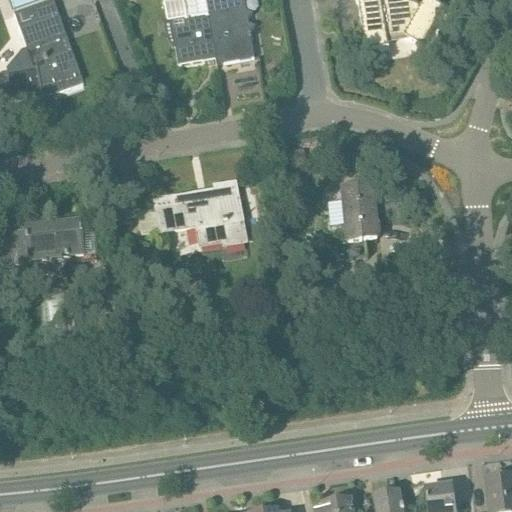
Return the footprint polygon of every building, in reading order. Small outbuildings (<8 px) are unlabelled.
[(217,67),(203,0),(162,0),(164,8),(167,7),(170,28),(178,74),(217,67)] [(203,0),(217,67),(254,60),(245,10),(227,13),(226,5),(231,4),(231,3),(245,0),(203,0)] [(355,0),(356,4),(357,4),(366,54),(389,50),(387,42),(406,39),(423,48),(444,8),(429,0),(424,0),(421,7),(407,0),(355,0)] [(0,108),(43,100),(59,97),(83,88),(53,3),(14,17),(27,53),(24,53),(8,72),(9,77),(0,78),(0,108)] [(308,156),(297,157),(298,166),(309,165),(308,156)] [(245,247),(234,186),(216,190),(217,194),(156,205),(162,240),(195,234),(199,252),(222,247),(223,251),(245,247)] [(348,244),(378,241),(372,188),(343,190),(348,244)] [(81,237),(80,223),(26,230),(30,267),(69,263),(70,267),(77,266),(78,278),(85,277),(86,284),(98,282),(93,235),(81,237)] [(45,338),(66,337),(64,289),(44,290),(45,338)] [(125,382),(141,380),(136,336),(121,337),(125,382)] [(490,511),(511,511),(511,480),(499,482),(499,480),(489,482),(490,483),(486,484),(490,511)] [(453,511),(451,489),(447,489),(440,490),(439,488),(429,490),(429,492),(425,492),(428,511),(453,511)] [(399,511),(398,498),(374,501),(375,511),(399,511)]
